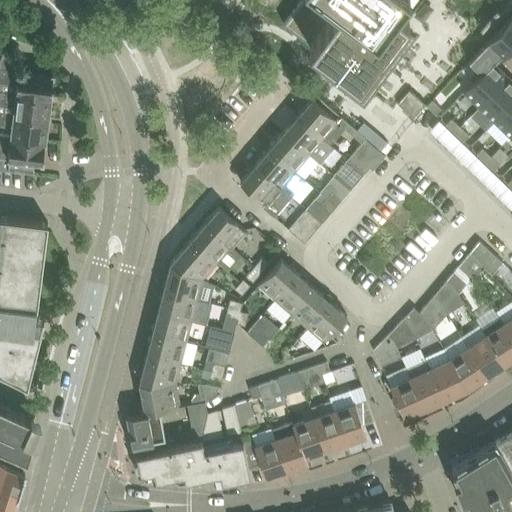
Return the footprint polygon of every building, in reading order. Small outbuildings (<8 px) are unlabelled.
[(300,0),(284,22),(342,66),(332,79),(364,104),(415,36),(401,25),(409,13),(396,4),(399,0),(300,0)] [(511,39),(511,14),(500,27),(511,39)] [(511,39),(500,27),(470,59),(481,71),(482,71),(492,61),(493,61),(497,56),(500,59),(511,46),(511,39)] [(3,51),(0,59),(0,87),(16,90),(50,94),(53,73),(20,69),(21,59),(3,51)] [(508,76),(493,61),(492,61),(482,71),(481,71),(464,89),(480,105),(508,76)] [(480,105),(495,120),(511,102),(511,80),(508,76),(507,76),(480,105)] [(0,110),(14,112),(48,116),(50,94),(16,90),(0,87),(0,110)] [(410,88),(398,102),(414,116),(426,102),(410,88)] [(312,97),(297,114),(324,137),(324,136),(330,141),(344,125),(312,97)] [(432,98),(427,104),(436,113),(441,107),(432,98)] [(511,102),(495,120),(511,134),(511,132),(511,102)] [(45,137),(48,116),(14,112),(0,110),(0,123),(12,125),(11,133),(11,134),(45,137)] [(324,137),(297,114),(283,130),(309,153),(324,137)] [(452,116),(446,122),(455,131),(460,125),(452,116)] [(384,146),(399,128),(388,120),(374,137),(384,146)] [(460,125),(455,131),(463,139),(469,133),(460,125)] [(309,153),(283,130),(269,146),(295,169),(309,153)] [(42,160),(45,137),(11,134),(11,133),(0,132),(0,155),(10,157),(8,168),(33,171),(34,159),(42,160)] [(381,160),(386,153),(366,136),(348,157),(365,172),(370,165),(373,168),(381,160)] [(269,146),(255,163),(292,195),(306,179),(295,169),(269,146)] [(491,155),(482,146),(477,152),(486,160),(491,155)] [(486,160),(494,169),(500,163),(491,155),(486,160)] [(351,188),(365,172),(348,157),(333,174),(334,175),(351,188)] [(292,195),(255,163),(241,180),(266,201),(263,205),(274,215),(292,195)] [(342,198),(333,190),(327,197),(336,205),(342,198)] [(320,191),(315,196),(322,202),(332,210),(336,205),(327,197),(320,191)] [(219,205),(205,221),(231,244),(245,227),(219,205)] [(35,330),(47,230),(48,221),(0,214),(0,370),(28,385),(41,331),(35,330)] [(314,231),(298,217),(288,228),(305,242),(314,231)] [(231,244),(205,221),(191,237),(217,260),(231,244)] [(217,260),(191,237),(171,260),(203,276),(217,260)] [(480,239),(471,250),(477,255),(480,258),(489,268),(493,273),(504,261),(480,239)] [(470,265),(477,255),(471,250),(463,259),(470,265)] [(264,256),(256,265),(262,270),(270,261),(264,256)] [(275,298),(298,271),(281,257),(258,283),(275,298)] [(201,283),(203,276),(171,260),(164,289),(197,297),(198,297),(206,299),(209,285),(201,283)] [(453,270),(448,277),(455,283),(460,291),(463,296),(476,282),(466,269),(459,263),(453,270)] [(254,280),(262,270),(256,265),(247,274),(254,280)] [(292,312),(314,286),(298,271),(275,298),(292,312)] [(244,277),(236,287),(242,293),(251,283),(244,277)] [(464,301),(459,292),(460,291),(455,283),(448,277),(434,293),(441,298),(449,311),(464,301)] [(308,326),(331,300),(314,286),(292,312),(308,326)] [(164,289),(159,310),(192,318),(207,322),(213,302),(197,297),(164,289)] [(441,298),(434,293),(420,309),(428,316),(434,326),(448,311),(449,311),(441,298)] [(231,298),(229,306),(240,309),(243,301),(231,298)] [(347,314),(331,300),(308,326),(325,340),(347,314)] [(428,316),(420,309),(419,311),(414,305),(404,316),(413,328),(417,336),(433,327),(434,326),(428,316)] [(238,316),(240,309),(229,306),(227,314),(238,316)] [(248,311),(240,309),(238,316),(237,321),(246,323),(248,311)] [(186,339),(192,318),(159,310),(153,330),(186,339)] [(263,313),(247,330),(263,345),(271,336),(279,326),(263,313)] [(413,328),(404,316),(395,326),(404,335),(406,341),(417,336),(413,328)] [(511,357),(511,331),(505,321),(502,316),(484,328),(487,333),(506,361),(511,357)] [(205,345),(229,351),(235,330),(211,323),(205,345)] [(395,326),(388,333),(394,339),(397,345),(406,341),(404,335),(395,326)] [(181,360),(186,339),(153,330),(148,352),(181,360)] [(394,339),(388,333),(375,349),(383,367),(403,359),(397,345),(394,339)] [(506,361),(487,333),(470,344),(488,373),(506,361)] [(270,350),(278,341),(271,336),(263,345),(270,350)] [(488,373),(470,344),(451,357),(468,387),(488,373)] [(288,348),(280,358),(281,360),(293,356),(295,354),(288,348)] [(176,380),(181,360),(148,352),(140,381),(176,380)] [(446,397),(431,366),(430,366),(426,357),(407,366),(411,375),(412,375),(426,406),(446,397)] [(468,387),(451,357),(431,366),(446,397),(468,387)] [(224,371),(226,364),(214,360),(211,368),(224,371)] [(331,370),(330,369),(327,360),(319,362),(322,373),(331,370)] [(222,380),(224,371),(211,368),(209,377),(222,380)] [(304,387),(298,369),(290,372),(296,390),(304,387)] [(412,375),(411,375),(390,384),(405,416),(426,406),(412,375)] [(284,396),(277,377),(258,383),(261,394),(266,407),(286,401),(284,396)] [(177,389),(176,380),(140,381),(146,411),(160,408),(179,404),(179,401),(177,389)] [(199,382),(202,400),(206,399),(211,395),(215,392),(220,385),(208,382),(199,382)] [(261,394),(258,383),(249,386),(253,397),(261,394)] [(355,401),(335,408),(346,441),(367,434),(363,423),(374,419),(362,383),(351,387),(355,401)] [(249,398),(234,403),(236,411),(238,418),(239,424),(240,426),(257,421),(249,398)] [(0,457),(23,467),(28,458),(36,435),(41,422),(32,418),(32,417),(0,403),(0,457)] [(236,411),(234,403),(222,407),(224,414),(236,411)] [(165,434),(160,408),(146,411),(127,414),(135,454),(167,446),(165,434)] [(220,416),(218,408),(210,411),(207,419),(220,416)] [(346,441),(335,408),(314,415),(326,448),(346,441)] [(205,426),(207,419),(210,411),(189,415),(194,440),(202,439),(205,426)] [(238,418),(236,411),(224,414),(225,420),(238,418)] [(326,448),(314,415),(312,416),(301,419),(293,422),(305,455),(306,455),(326,448)] [(221,422),(220,416),(207,419),(205,426),(209,425),(215,424),(221,422)] [(239,424),(238,418),(225,420),(227,426),(227,427),(239,424)] [(223,428),(221,422),(215,424),(218,435),(224,434),(223,428)] [(308,462),(306,455),(305,455),(293,422),(272,429),(275,437),(276,437),(287,470),(308,462)] [(218,435),(215,424),(209,425),(211,437),(218,435)] [(241,431),(240,426),(239,424),(227,427),(229,433),(241,431)] [(211,437),(209,425),(205,426),(202,439),(209,437),(211,437)] [(511,427),(497,438),(511,466),(511,427)] [(252,477),(249,466),(245,452),(243,440),(211,447),(209,437),(202,439),(194,440),(167,446),(135,454),(137,468),(138,472),(143,471),(151,469),(153,475),(153,478),(162,477),(166,476),(167,475),(172,474),(176,474),(184,472),(186,478),(186,481),(213,475),(221,474),(223,480),(223,483),(252,477)] [(253,437),(243,440),(245,452),(249,466),(261,462),(266,477),(287,470),(276,437),(275,437),(256,444),(253,437)] [(511,511),(511,495),(509,487),(511,485),(511,466),(497,438),(452,466),(457,478),(454,479),(467,510),(469,509),(470,511),(511,511)] [(0,503),(12,509),(25,468),(23,467),(0,457),(0,503)]
